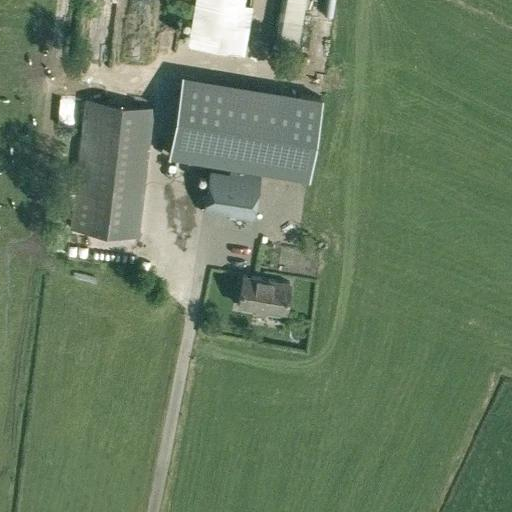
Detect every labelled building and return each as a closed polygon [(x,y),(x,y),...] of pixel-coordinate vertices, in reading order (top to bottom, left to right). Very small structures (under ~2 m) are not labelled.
[(244,54),(253,0),(196,0),(188,46),(244,54)] [(276,0),(273,42),(296,44),(299,0),(276,0)] [(155,8),(154,50),(173,51),(174,8),(155,8)] [(165,146),(201,150),(211,72),(175,67),(165,146)] [(273,153),(283,84),(230,76),(219,145),(273,153)] [(288,92),(276,173),(309,177),(321,97),(288,92)] [(87,98),(76,187),(72,231),(137,237),(141,194),(152,105),(87,98)] [(209,169),(202,211),(252,219),(260,175),(242,172),(242,175),(209,169)] [(238,304),(254,307),(253,314),(264,316),(264,308),(285,312),(289,281),(242,274),(238,304)] [(393,355),(402,333),(381,325),(372,348),(393,355)]
